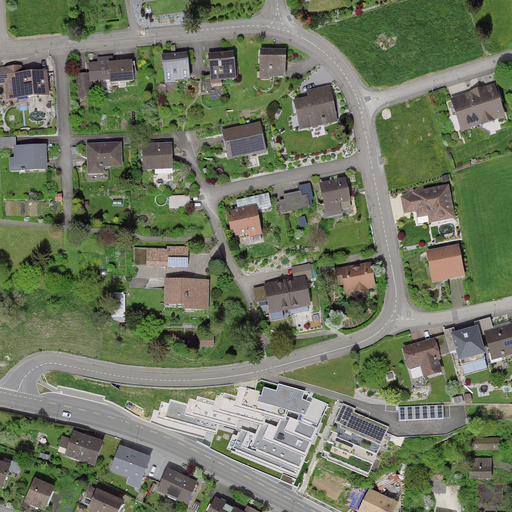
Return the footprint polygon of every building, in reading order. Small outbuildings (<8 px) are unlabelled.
[(287,48),(260,47),(259,79),(270,79),(270,76),(286,77),(287,48)] [(233,50),(208,52),(210,75),(211,82),(221,81),(221,79),(236,78),(233,50)] [(188,51),(162,54),(165,84),(175,83),(175,80),(191,79),(188,51)] [(134,80),(132,59),(113,61),(112,56),(97,57),(97,61),(88,62),(89,72),(90,81),(92,81),(110,79),(110,82),(134,80)] [(22,65),(0,66),(0,83),(5,83),(7,99),(50,95),(47,69),(23,71),(22,65)] [(90,81),(89,72),(76,74),(78,98),(93,96),(92,81),(90,81)] [(211,82),(210,75),(201,77),(203,93),(211,92),(211,82)] [(495,83),(450,98),(461,131),(505,116),(495,83)] [(308,96),(293,99),(300,129),(338,121),(330,85),(306,90),(308,96)] [(260,121),(221,130),(228,159),(267,150),(260,121)] [(16,145),(16,136),(0,136),(0,147),(14,147),(14,145),(16,145)] [(122,141),(86,143),(87,174),(104,173),(103,166),(122,166),(122,141)] [(172,142),(143,143),(143,169),(155,169),(155,174),(172,173),(172,142)] [(16,145),(14,145),(14,147),(15,157),(9,157),(10,171),(48,169),(47,144),(16,145)] [(346,177),(319,182),(326,217),(342,214),(341,209),(340,203),(350,201),(351,200),(346,177)] [(298,185),(299,191),(301,190),(302,195),(307,194),(310,205),(313,205),(311,199),(314,199),(310,182),(298,185)] [(456,217),(449,184),(412,191),(413,194),(400,196),(404,214),(416,211),(417,217),(428,215),(429,223),(456,217)] [(299,191),(283,194),(284,199),(279,200),(282,212),(310,206),(310,205),(307,194),(302,195),(301,190),(299,191)] [(272,205),(269,192),(236,199),(237,208),(230,210),(231,215),(227,216),(230,230),(234,229),(236,235),(248,232),(249,236),(250,236),(251,242),(262,239),(261,235),(263,234),(257,208),(272,205)] [(190,195),(173,195),(174,208),(190,208),(190,195)] [(351,207),(350,201),(340,203),(341,209),(351,207)] [(305,216),(298,217),(300,227),(307,225),(305,216)] [(466,276),(459,243),(426,250),(432,283),(466,276)] [(166,248),(147,248),(147,265),(147,266),(188,267),(188,246),(166,246),(166,248)] [(147,265),(147,248),(134,247),(134,265),(147,265)] [(344,284),(340,267),(335,268),(333,259),(318,262),(324,288),(344,284)] [(377,288),(371,261),(340,267),(344,284),(345,293),(354,291),(355,294),(369,291),(368,289),(377,288)] [(310,263),(291,267),(293,277),(305,275),(306,279),(313,278),(310,263)] [(305,275),(263,283),(264,286),(267,300),(269,313),(271,313),(272,319),(284,317),(283,310),(290,309),(291,313),(308,310),(307,305),(311,305),(306,279),(305,275)] [(209,280),(166,278),(165,303),(184,304),(184,309),(208,309),(209,280)] [(267,300),(264,286),(252,288),(255,303),(267,300)] [(484,331),(493,328),(490,317),(474,321),(475,325),(478,324),(481,335),(485,334),(484,331)] [(511,322),(493,328),(484,331),(485,334),(492,360),(511,354),(511,322)] [(455,331),(450,332),(455,350),(458,360),(459,359),(461,365),(485,358),(483,353),(486,352),(481,335),(478,324),(475,325),(455,331)] [(450,332),(455,331),(454,327),(444,330),(445,334),(450,351),(455,350),(450,332)] [(214,346),(214,334),(200,334),(200,346),(214,346)] [(450,351),(445,334),(435,337),(440,355),(450,352),(450,351)] [(435,337),(401,346),(408,368),(410,368),(413,379),(423,376),(424,378),(443,372),(439,359),(441,359),(440,355),(435,337)] [(169,403),(161,401),(157,417),(216,435),(220,424),(236,429),(239,419),(259,425),(255,434),(240,428),(237,435),(233,434),(226,449),(297,478),(328,404),(308,396),(306,400),(302,398),(305,391),(278,383),(276,390),(263,387),(261,395),(259,394),(260,391),(240,386),(236,396),(224,392),(223,397),(217,395),(215,401),(198,396),(196,400),(189,398),(188,404),(170,399),(169,403)] [(355,409),(343,404),(321,456),(327,458),(326,460),(368,477),(389,427),(354,412),(355,409)] [(443,404),(399,406),(399,420),(444,418),(443,404)] [(104,441),(73,430),(70,438),(67,448),(64,455),(95,466),(104,441)] [(67,448),(70,438),(62,435),(58,446),(67,448)] [(471,438),(471,450),(500,450),(500,437),(471,438)] [(151,456),(119,444),(110,470),(128,477),(141,482),(151,456)] [(4,461),(0,460),(0,486),(3,487),(9,471),(18,474),(22,464),(5,458),(4,461)] [(492,458),(469,458),(469,479),(492,479),(492,458)] [(403,464),(400,474),(406,475),(408,465),(403,464)] [(198,481),(167,468),(157,491),(187,505),(198,481)] [(428,479),(443,480),(443,470),(428,470),(428,479)] [(283,473),(280,479),(293,485),(296,479),(283,473)] [(428,486),(430,480),(412,475),(410,481),(428,486)] [(55,486),(35,477),(24,501),(45,510),(55,486)] [(141,482),(128,477),(126,484),(139,489),(141,482)] [(118,511),(124,500),(97,488),(96,489),(90,486),(85,497),(91,500),(86,510),(91,511),(118,511)] [(393,511),(399,501),(369,487),(357,511),(393,511)] [(245,511),(244,511),(215,496),(207,511),(245,511)]
